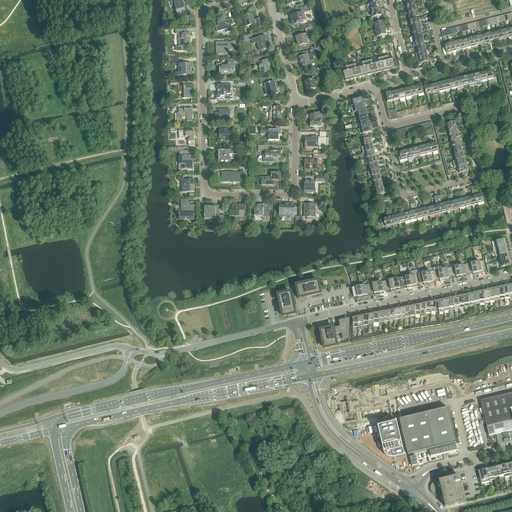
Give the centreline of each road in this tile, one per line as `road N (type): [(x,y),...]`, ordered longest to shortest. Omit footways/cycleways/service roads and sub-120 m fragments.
road 1 (residential): [(251,0),(201,12),(203,194),(292,196),(295,105)]
road 2 (primary): [(304,363),(65,418)]
road 3 (primary): [(73,425),(307,377)]
road 4 (residential): [(403,197),(476,179),(466,118),(463,108),(385,128)]
road 5 (residential): [(300,320),(511,275)]
road 6 (primary): [(511,317),(310,362)]
road 7 (primary): [(314,376),(511,331)]
road 8 (tertiary): [(307,377),(338,439),(408,490)]
road 9 (tertiary): [(410,484),(339,433),(314,376)]
road 10 (unknown): [(0,356),(15,374),(127,351)]
road 11 (unclassified): [(127,348),(21,369),(0,362)]
road 12 (unclassified): [(120,373),(0,414)]
road 13 (unclassified): [(252,332),(163,354),(133,349)]
